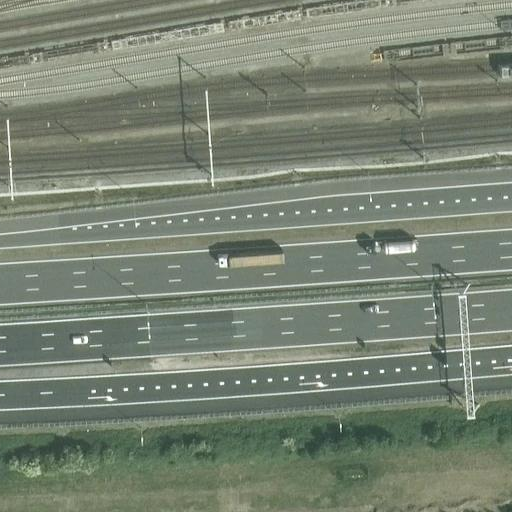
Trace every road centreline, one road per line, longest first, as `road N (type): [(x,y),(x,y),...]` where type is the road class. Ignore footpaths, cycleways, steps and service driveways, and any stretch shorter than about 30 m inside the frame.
road 1 (motorway): [(511,204),(0,242)]
road 2 (motorway): [(0,344),(511,310)]
road 3 (motorway): [(511,252),(0,284)]
road 4 (motorway): [(0,390),(511,361)]
